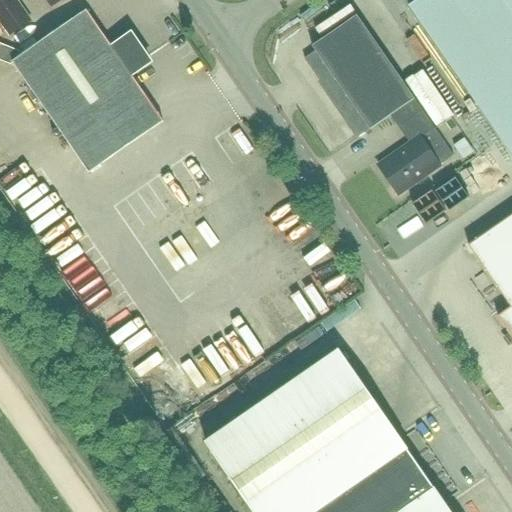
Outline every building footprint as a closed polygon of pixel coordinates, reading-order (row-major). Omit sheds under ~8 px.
[(0,0),(0,24),(10,38),(33,22),(17,0),(0,0)] [(511,0),(418,0),(409,7),(511,156),(511,0)] [(13,64),(69,147),(145,96),(131,76),(150,63),(131,36),(113,49),(86,12),(22,56),(0,44),(0,62),(9,67),(13,64)] [(415,100),(357,17),(312,48),(316,53),(305,60),(359,138),(391,116),(415,100)] [(167,129),(145,96),(69,147),(92,180),(167,129)] [(441,166),(454,157),(415,100),(391,116),(410,144),(378,166),(399,196),(416,184),(411,177),(422,169),(428,176),(441,167),(441,166)] [(204,163),(218,192),(227,187),(213,158),(204,163)] [(511,216),(468,247),(511,308),(497,318),(511,338),(511,216)] [(449,511),(338,351),(205,443),(252,511),(449,511)] [(414,407),(423,401),(391,356),(382,362),(414,407)]
